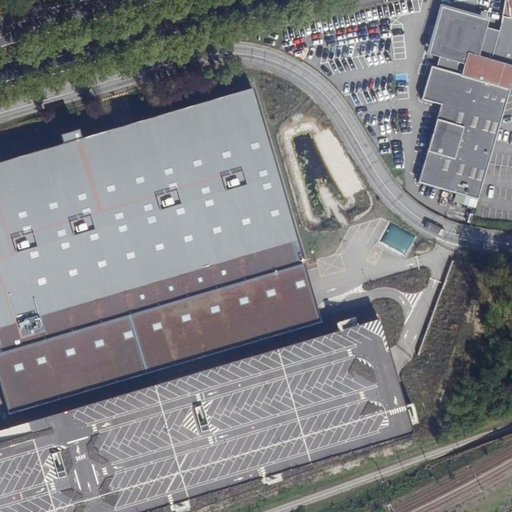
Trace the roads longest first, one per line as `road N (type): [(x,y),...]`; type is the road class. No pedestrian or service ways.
road 1 (residential): [(0,111),(207,53),(261,58),(318,93),(399,205),(442,231),(511,245)]
road 2 (primary): [(0,73),(256,0)]
road 3 (primary): [(129,0),(0,35)]
